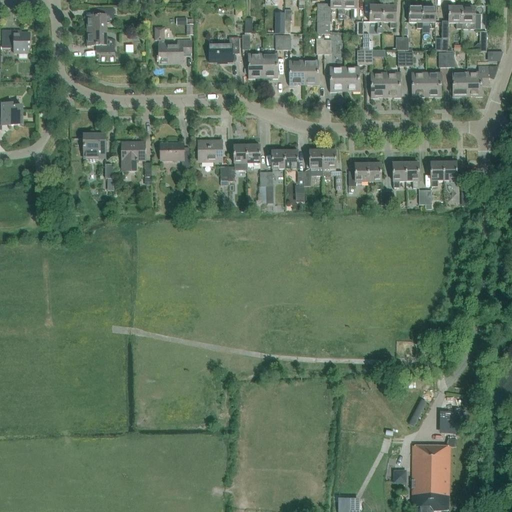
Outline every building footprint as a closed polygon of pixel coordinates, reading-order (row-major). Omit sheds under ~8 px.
[(291,0),(299,0),(299,10),(304,10),(304,0),(291,0)] [(344,10),(343,0),(330,0),(331,10),(338,10),(338,16),(344,16),(344,10)] [(356,0),(343,0),(344,10),(351,10),(351,20),(356,20),(356,0)] [(383,35),(383,24),(383,8),(370,8),(370,24),(378,24),(378,30),(377,31),(377,35),(383,35)] [(383,8),(383,24),(390,24),(390,30),(396,30),(396,8),(383,8)] [(422,29),(422,24),(422,8),(409,8),(409,24),(417,24),(417,29),(422,29)] [(435,8),(422,8),(422,24),(430,24),(430,29),(435,29),(435,8)] [(462,24),(462,8),(449,8),(449,24),(456,24),(456,30),(462,30),(462,24)] [(475,8),(462,8),(462,24),(462,30),(480,30),(481,16),(475,16),(475,8)] [(86,18),(86,32),(106,32),(106,24),(113,22),(113,10),(95,10),(95,18),(86,18)] [(276,14),(275,34),(284,34),(284,22),(285,15),(276,14)] [(158,42),(158,66),(182,65),(182,54),(190,54),(190,42),(177,42),(177,46),(163,46),(163,29),(154,30),(154,42),(158,42)] [(106,32),(86,32),(86,46),(95,46),(95,54),(114,54),(114,42),(106,40),(106,32)] [(2,42),(2,49),(14,49),(14,55),(18,55),(18,59),(27,59),(27,47),(29,47),(29,34),(8,34),(8,33),(8,34),(8,42),(2,42)] [(250,52),(249,37),(241,37),(242,52),(250,52)] [(283,52),(283,37),(275,37),(275,52),(283,52)] [(229,39),(229,46),(209,47),(209,63),(217,63),(217,65),(226,65),(226,63),(232,63),(232,55),(239,55),(238,39),(229,39)] [(413,54),(405,54),(405,68),(414,68),(413,54)] [(454,54),(446,54),(446,69),(454,69),(454,54)] [(263,80),(263,56),(249,56),(249,80),(263,80)] [(278,56),(263,56),(263,80),(278,80),(278,56)] [(304,86),(304,62),(290,63),(290,87),(304,86)] [(304,62),(304,86),(319,86),(318,62),(304,62)] [(479,73),(467,73),(468,98),(482,97),(482,88),(488,88),(488,67),(479,68),(479,73)] [(345,93),(345,69),(331,69),(331,93),(345,93)] [(359,69),(345,69),(345,93),(359,93),(359,69)] [(453,98),(468,98),(467,73),(453,74),(453,98)] [(427,98),(426,74),(412,74),(412,98),(427,98)] [(440,74),(426,74),(427,98),(441,98),(440,74)] [(386,99),(385,75),(371,75),(372,99),(386,99)] [(400,75),(385,75),(386,99),(400,99),(400,75)] [(2,104),(2,125),(8,125),(8,126),(22,126),(22,107),(13,107),(13,105),(9,105),(9,104),(2,104)] [(104,137),(82,137),(83,160),(104,160),(104,137)] [(199,143),(198,143),(198,163),(221,162),(221,143),(214,143),(214,144),(199,145),(199,143)] [(144,162),(144,144),(121,145),(122,173),(136,173),(136,162),(144,162)] [(181,149),(181,145),(161,145),(161,163),(181,163),(181,171),(189,171),(188,149),(181,149)] [(252,147),(246,147),(246,165),(253,164),(253,170),(260,170),(259,164),(259,147),(258,147),(258,145),(252,146),(252,147)] [(234,165),(246,165),(246,147),(241,147),(241,146),(234,146),(234,147),(233,147),(234,165)] [(303,173),(303,187),(304,187),(310,187),(310,177),(322,177),(323,152),(317,152),(316,150),(310,150),(310,152),(309,152),(310,173),(303,173)] [(323,152),(322,177),(335,177),(335,191),(337,191),(342,191),(341,173),(336,173),(335,152),(334,152),(334,150),(328,150),(328,152),(323,152)] [(271,170),(284,170),(284,152),(278,152),(278,151),(272,151),(272,153),(271,153),(271,170)] [(284,152),(284,170),(298,170),(298,152),(296,152),(296,151),(290,151),(290,152),(284,152)] [(444,182),(444,164),(438,164),(438,162),(431,163),(431,165),(430,165),(431,188),(438,188),(438,182),(444,182)] [(444,164),(444,182),(457,181),(457,187),(464,187),(464,172),(457,172),(457,164),(456,164),(456,162),(449,162),(449,164),(444,164)] [(406,182),(406,165),(400,165),(400,163),(394,163),(394,165),(393,165),(393,190),(399,190),(399,182),(406,182)] [(406,165),(406,182),(412,182),(413,190),(419,190),(419,164),(418,164),(418,163),(412,163),(412,165),(406,165)] [(368,183),(368,165),(362,165),(362,164),(355,164),(355,166),(355,173),(348,173),(348,187),(355,187),(355,183),(368,183)] [(368,165),(368,183),(374,183),(376,191),(381,191),(381,165),(380,165),(380,164),(373,164),(373,165),(368,165)] [(304,187),(303,187),(303,173),(298,173),(298,188),(296,188),(296,195),(304,195),(304,187)] [(440,345),(420,345),(420,358),(440,357),(440,352),(448,352),(448,342),(440,342),(440,345)] [(464,414),(440,413),(440,434),(464,435),(464,414)] [(445,448),(412,447),(411,504),(414,504),(414,509),(417,509),(416,511),(432,511),(433,511),(448,511),(449,449),(455,449),(455,441),(447,441),(445,448)] [(407,484),(407,471),(394,472),(395,484),(407,484)] [(359,511),(360,502),(338,501),(338,511),(359,511)]
